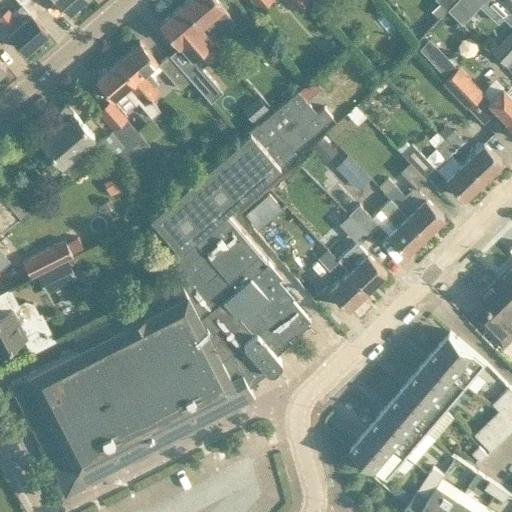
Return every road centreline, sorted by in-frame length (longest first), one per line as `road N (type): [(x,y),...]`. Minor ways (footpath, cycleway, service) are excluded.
road 1 (tertiary): [(314,506),(295,426),(302,400),(511,193)]
road 2 (residential): [(0,109),(128,0)]
